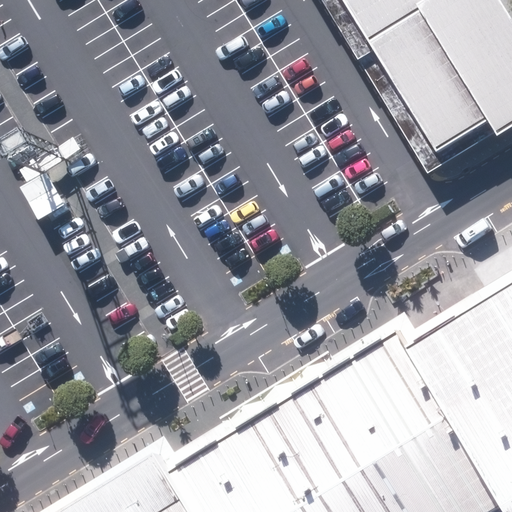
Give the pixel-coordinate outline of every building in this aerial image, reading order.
[(511,0),(357,0),(451,151),(511,113),(511,0)] [(36,182),(26,190),(50,222),(75,204),(45,162),(29,173),(36,182)] [(511,495),(511,290),(420,347),(511,495)] [(511,495),(420,347),(410,331),(184,470),(210,511),(498,511),(511,504),(511,495)] [(210,511),(184,470),(165,439),(46,511),(210,511)]
